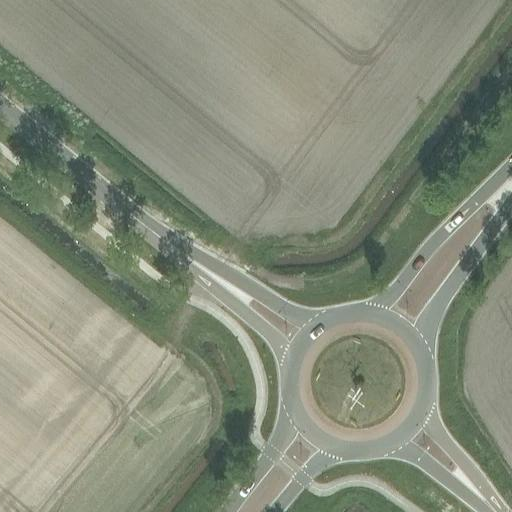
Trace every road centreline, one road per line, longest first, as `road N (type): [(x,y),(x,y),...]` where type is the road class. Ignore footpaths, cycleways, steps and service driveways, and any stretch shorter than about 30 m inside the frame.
road 1 (tertiary): [(185,261),(0,108)]
road 2 (primary): [(511,160),(369,312)]
road 3 (primary): [(421,352),(435,306),(511,205)]
road 4 (tertiary): [(185,261),(301,340)]
road 5 (primary): [(289,394),(280,440),(234,511)]
